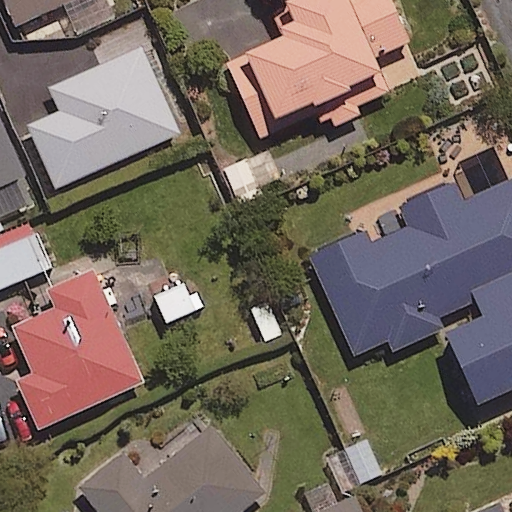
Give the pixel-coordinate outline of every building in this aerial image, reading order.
[(75,0),(1,0),(13,26),(75,0)] [(322,109),(332,128),(364,113),(360,105),(391,91),(374,56),(410,39),(391,0),(284,0),(287,4),(272,11),(283,35),(226,61),(262,137),(322,109)] [(179,132),(142,47),(51,86),(62,110),(30,124),(57,186),(179,132)] [(0,184),(20,175),(0,129),(0,184)] [(225,167),(238,203),(264,194),(261,186),(279,179),(269,151),(225,167)] [(399,204),(408,226),(370,242),(364,229),(311,252),(355,355),(386,342),(390,351),(445,327),(477,402),(511,387),(511,180),(460,202),(452,182),(399,204)] [(0,287),(48,268),(34,235),(0,248),(0,287)] [(142,382),(93,269),(35,294),(43,313),(13,326),(33,372),(17,379),(37,427),(142,382)] [(238,511),(263,493),(206,422),(140,474),(123,453),(81,486),(100,511),(238,511)] [(382,473),(366,440),(327,458),(342,492),(382,473)] [(364,511),(354,490),(307,511),(364,511)]
